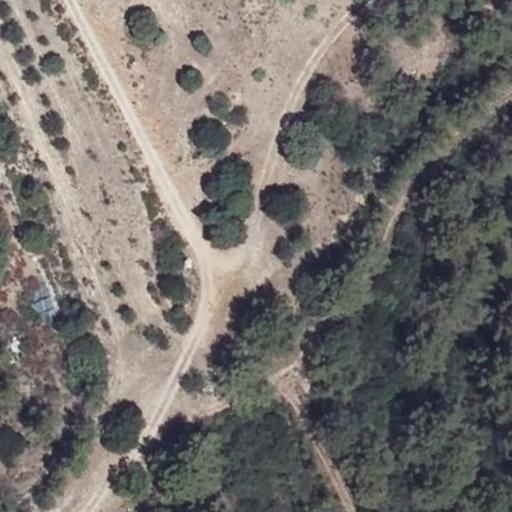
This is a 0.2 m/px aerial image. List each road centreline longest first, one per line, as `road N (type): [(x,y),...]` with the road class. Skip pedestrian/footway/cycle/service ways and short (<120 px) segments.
road 1 (track): [(82,511),(150,416),(208,297),(189,235),(70,0)]
road 2 (track): [(364,0),(304,69),(275,125),(248,252),(208,297)]
